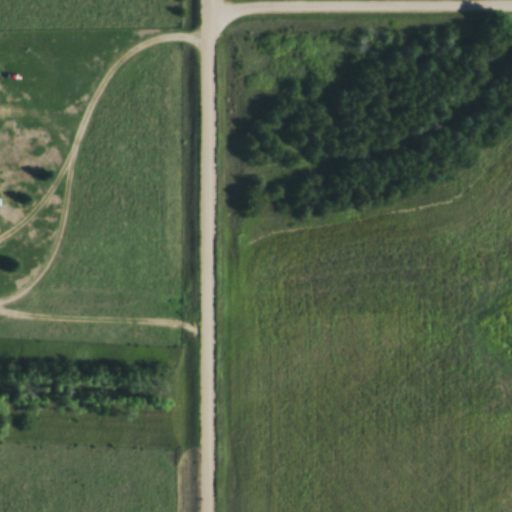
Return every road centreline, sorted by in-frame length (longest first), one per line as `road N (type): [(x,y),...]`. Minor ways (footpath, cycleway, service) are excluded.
road 1 (residential): [(215,511),(217,0)]
road 2 (residential): [(511,2),(217,6)]
